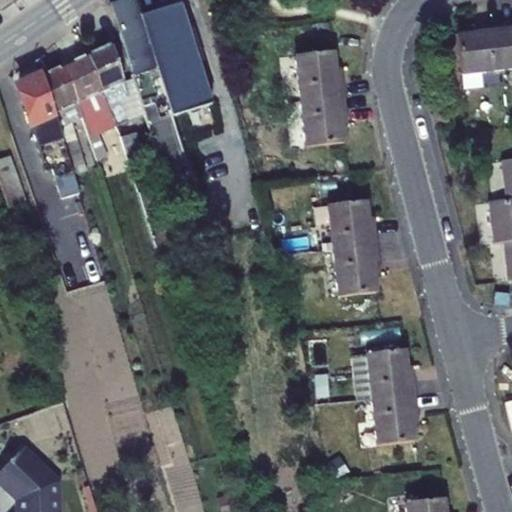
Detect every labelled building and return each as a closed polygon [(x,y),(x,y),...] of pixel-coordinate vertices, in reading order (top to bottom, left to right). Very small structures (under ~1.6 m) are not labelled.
[(147,22),(141,2),(117,10),(139,88),(145,110),(151,129),(165,176),(189,169),(175,120),(147,22)] [(186,11),(147,22),(175,120),(213,109),(186,11)] [(511,44),(495,46),(500,92),(511,91),(511,44)] [(482,54),(452,57),(456,97),(500,92),(495,46),(481,48),(482,54)] [(116,52),(93,62),(105,102),(111,120),(117,118),(123,137),(151,129),(145,110),(139,88),(128,92),(116,52)] [(71,73),(82,109),(87,126),(92,146),(123,137),(117,118),(111,120),(105,102),(93,62),(71,73)] [(62,133),(87,126),(82,109),(71,73),(47,84),(62,133)] [(327,74),(289,78),(294,125),(338,121),(337,104),(330,104),(327,74)] [(83,202),(62,133),(47,84),(18,97),(43,182),(51,180),(60,209),(83,202)] [(338,121),(294,125),(298,169),(336,165),(333,135),(340,135),(338,121)] [(142,138),(125,143),(134,174),(151,169),(142,138)] [(14,167),(0,171),(0,175),(13,215),(28,209),(14,167)] [(511,178),(489,182),(494,221),(511,218),(511,178)] [(154,181),(138,186),(162,271),(179,266),(154,181)] [(511,218),(494,221),(475,223),(480,262),(492,260),(511,258),(511,218)] [(361,221),(324,225),(328,272),(372,268),(371,252),(364,252),(361,221)] [(511,258),(492,260),(497,301),(511,298),(511,258)] [(372,268),(328,272),(332,316),(371,313),(367,284),(374,283),(372,268)] [(182,283),(167,288),(175,313),(190,308),(182,283)] [(402,369),(364,372),(368,417),(414,413),(412,397),(405,397),(402,369)] [(414,413),(368,417),(372,462),(411,458),(408,429),(415,428),(414,413)] [(13,460),(0,474),(0,502),(10,511),(50,511),(49,493),(13,460)]
